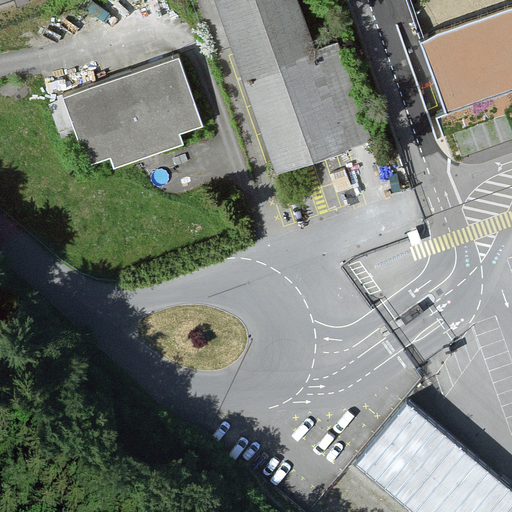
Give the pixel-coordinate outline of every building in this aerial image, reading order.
[(225,0),(259,122),(355,95),(346,64),(326,69),(307,0),(225,0)] [(511,9),(426,41),(450,107),(511,84),(511,9)] [(66,57),(66,107),(191,108),(192,58),(66,57)] [(367,140),(367,109),(268,109),(268,140),(367,140)] [(511,511),(511,484),(408,400),(358,458),(421,511),(511,511)]
